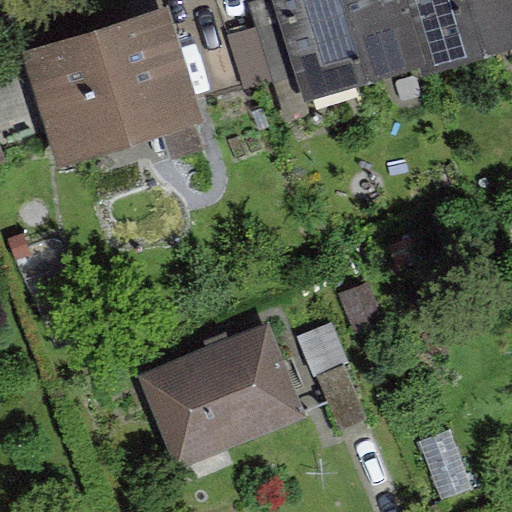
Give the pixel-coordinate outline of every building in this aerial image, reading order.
[(426,65),(429,64),(409,0),(281,0),(283,3),(254,12),(275,80),(304,71),(307,81),(356,66),(359,75),(423,55),(426,65)] [(511,0),(409,0),(429,64),(493,44),(490,34),(511,27),(511,0)] [(51,98),(68,151),(103,139),(189,111),(186,101),(160,22),(110,38),(109,32),(82,41),(83,47),(37,61),(50,98),(51,98)] [(231,346),(210,355),(208,351),(145,377),(175,451),(220,433),(225,443),(300,413),(266,328),(230,342),(231,346)] [(366,418),(344,364),(317,375),(339,429),(366,418)] [(472,487),(448,429),(419,441),(442,499),(472,487)]
